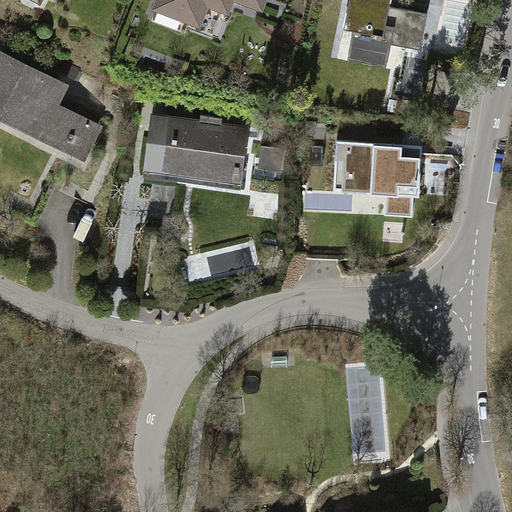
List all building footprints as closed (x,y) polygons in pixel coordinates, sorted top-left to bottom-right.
[(154,0),(149,13),(196,31),(204,10),(226,19),(232,3),(260,14),(265,0),(154,0)] [(392,1),(385,0),(348,0),(341,32),(354,35),(347,61),(386,71),(391,49),(420,56),(430,18),(390,8),(392,1)] [(0,53),(0,121),(84,163),(101,128),(58,107),(68,87),(0,53)] [(239,187),(247,139),(230,136),(227,127),(162,117),(153,173),(239,187)] [(419,199),(422,149),(334,144),(331,193),(419,199)] [(389,455),(351,458),(352,467),(390,464),(389,455)]
